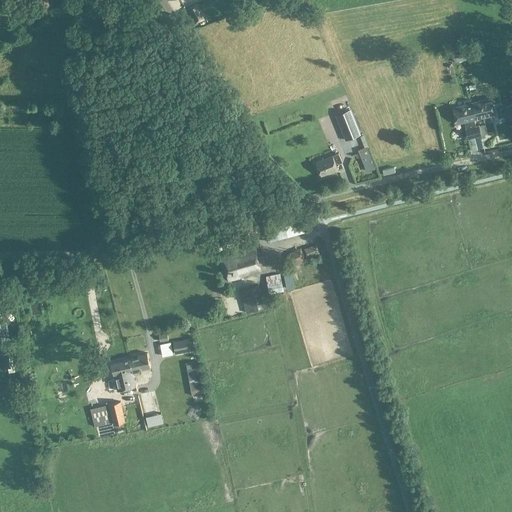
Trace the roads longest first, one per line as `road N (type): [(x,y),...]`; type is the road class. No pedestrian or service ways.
road 1 (unclassified): [(410,511),(308,200)]
road 2 (unclassified): [(0,254),(130,253),(308,200)]
road 3 (unclassified): [(308,200),(257,149),(163,0)]
road 4 (track): [(359,187),(511,150)]
